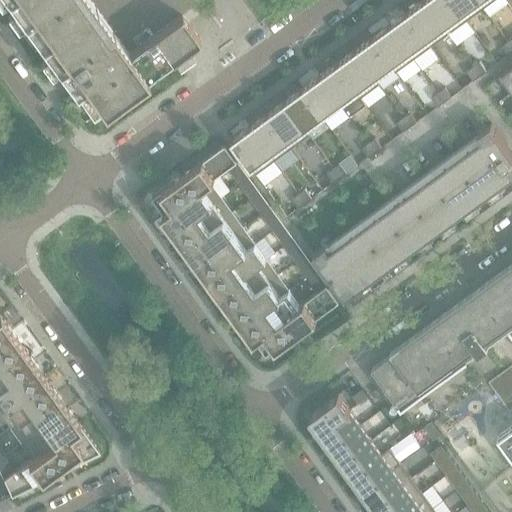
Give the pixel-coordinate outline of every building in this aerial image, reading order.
[(7,0),(23,21),(40,44),(58,68),(74,91),(92,116),(136,83),(174,56),(177,53),(187,46),(199,38),(188,23),(181,13),(194,4),(191,0),(7,0)] [(448,32),(424,0),(422,0),(406,11),(431,45),(448,32)] [(466,20),(451,0),(424,0),(448,32),(466,20)] [(484,7),(478,0),(451,0),(466,20),(484,7)] [(478,0),(484,7),(490,15),(506,3),(503,0),(478,0)] [(431,45),(406,11),(389,24),(414,58),(422,69),(439,57),(430,46),(431,45)] [(414,58),(389,24),(371,37),(396,71),(414,58)] [(396,71),(371,37),(354,50),(379,83),(384,88),(399,77),(395,71),(396,71)] [(511,51),(511,46),(508,40),(501,45),(508,54),(511,51)] [(379,83),(354,50),(337,62),(361,96),(379,83)] [(486,70),(479,61),(473,66),(479,75),(486,70)] [(361,96),(337,62),(319,75),(340,103),(349,116),(366,103),(361,96)] [(511,90),(511,65),(500,74),(511,90)] [(479,75),(473,66),(466,71),(473,80),(479,75)] [(340,103),(319,75),(302,88),(322,116),(340,103)] [(451,96),(444,86),(438,91),(445,100),(451,96)] [(322,116),(302,88),(284,100),(305,128),(322,116)] [(445,100),(438,91),(431,96),(438,105),(445,100)] [(306,128),(305,128),(284,100),(267,113),(291,147),(310,134),(306,128)] [(416,121),(409,112),(403,117),(410,126),(416,121)] [(291,147),(267,113),(249,126),(274,160),(291,147)] [(410,126),(403,117),(396,121),(403,131),(410,126)] [(356,289),(511,175),(511,151),(491,123),(477,133),(481,138),(329,249),(326,244),(313,253),(337,285),(346,297),(348,295),(344,289),(352,283),(356,289)] [(274,160),(249,126),(231,139),(256,173),(274,160)] [(381,146),(375,137),(368,142),(375,151),(381,146)] [(375,151),(368,142),(361,147),(368,156),(375,151)] [(237,160),(225,143),(213,152),(225,169),(229,166),(237,160)] [(195,191),(210,180),(225,169),(213,152),(182,174),(195,191)] [(245,170),(237,160),(229,166),(236,176),(245,170)] [(347,172),(340,163),(333,167),(340,177),(347,172)] [(340,177),(333,167),(326,172),(333,182),(340,177)] [(163,214),(195,191),(182,174),(151,197),(163,214)] [(175,229),(221,196),(210,180),(195,191),(163,214),(175,229)] [(260,191),(252,181),(244,187),(251,197),(260,191)] [(312,197),(305,188),(298,193),(305,202),(312,197)] [(267,201),(260,191),(251,197),(259,207),(267,201)] [(305,202),(298,193),(291,198),(298,207),(305,202)] [(186,245),(232,211),(221,196),(175,229),(186,245)] [(197,260),(244,227),(232,211),(186,245),(197,260)] [(282,222),(275,212),(266,218),(274,228),(282,222)] [(290,232),(282,222),(274,228),(281,238),(290,232)] [(209,276),(255,242),(244,227),(197,260),(209,276)] [(220,291),(266,258),(255,242),(209,276),(220,291)] [(305,253),(298,243),(289,249),(296,259),(305,253)] [(312,263),(305,253),(296,259),(304,269),(312,263)] [(231,307),(278,273),(266,258),(220,291),(231,307)] [(511,260),(391,349),(393,352),(372,367),(374,371),(370,375),(390,402),(395,399),(401,408),(423,392),(445,376),(467,360),(467,359),(478,351),(478,352),(488,344),(507,330),(511,336),(511,260)] [(242,322),(289,289),(278,273),(231,307),(242,322)] [(327,284),(320,274),(311,280),(319,290),(327,284)] [(297,332),(340,301),(327,284),(319,290),(300,304),(285,315),(297,332)] [(254,338),(285,315),(300,304),(289,289),(242,322),(254,338)] [(0,337),(11,330),(0,315),(0,337)] [(266,354),(297,332),(285,315),(254,338),(266,354)] [(0,361),(22,345),(11,330),(0,337),(0,361)] [(0,385),(33,361),(22,345),(0,361),(0,385)] [(0,408),(44,376),(33,361),(0,385),(0,408)] [(0,413),(9,426),(56,392),(44,376),(0,408),(0,413)] [(368,396),(362,388),(352,395),(358,403),(368,396)] [(20,442),(67,408),(56,392),(9,426),(20,442)] [(320,429),(349,408),(339,393),(314,411),(309,414),(310,415),(320,429)] [(32,457),(47,446),(78,423),(67,408),(20,442),(32,457)] [(331,444),(360,423),(349,408),(320,429),(331,444)] [(440,434),(431,421),(423,426),(433,439),(440,434)] [(99,451),(78,423),(47,446),(64,468),(99,451)] [(342,459),(371,437),(360,423),(331,444),(342,459)] [(511,425),(497,436),(511,456),(511,425)] [(382,452),(371,437),(342,459),(352,473),(382,452)] [(446,451),(440,444),(430,452),(435,459),(446,451)] [(30,485),(64,468),(47,446),(32,457),(11,472),(2,478),(10,495),(30,485)] [(364,489),(401,462),(389,446),(382,452),(352,473),(364,489)] [(451,459),(446,451),(435,459),(441,467),(451,459)] [(457,466),(451,459),(441,467),(446,474),(457,466)] [(375,503),(411,477),(401,462),(364,489),(375,503)] [(11,472),(7,465),(0,468),(0,473),(2,478),(11,472)] [(462,474),(457,466),(446,474),(451,482),(462,474)] [(468,481),(462,474),(451,482),(457,489),(468,481)] [(380,511),(394,511),(422,492),(411,477),(375,503),(380,511)] [(473,489),(468,481),(457,489),(462,497),(473,489)] [(479,496),(473,489),(462,497),(468,504),(479,496)] [(425,511),(433,506),(422,492),(394,511),(425,511)] [(484,504),(479,496),(468,504),(473,511),(484,504)]
